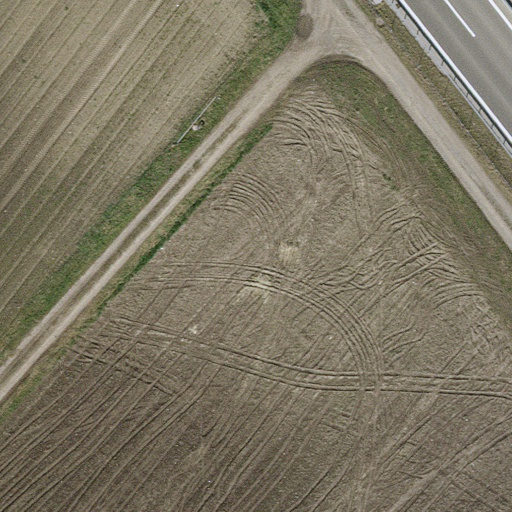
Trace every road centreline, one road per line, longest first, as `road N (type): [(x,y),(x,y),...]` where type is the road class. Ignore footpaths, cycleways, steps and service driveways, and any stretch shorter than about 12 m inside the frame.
road 1 (track): [(0,396),(358,5)]
road 2 (track): [(511,211),(354,0)]
